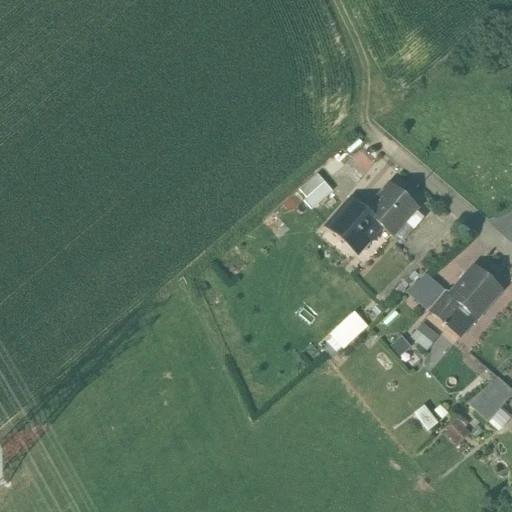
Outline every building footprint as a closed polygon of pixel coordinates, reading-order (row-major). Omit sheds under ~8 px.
[(322,184),(305,200),(302,202),(310,211),(330,193),(322,184)] [(326,229),(339,240),(356,255),(367,242),(375,241),(374,234),(379,228),(391,237),(393,234),(413,212),(416,209),(389,185),(364,214),(359,210),(350,202),(346,206),(326,229)] [(413,212),(393,234),(402,242),(422,220),(413,212)] [(473,268),(449,296),(446,294),(429,313),(443,324),(441,326),(443,328),(445,326),(459,338),(500,291),(473,268)] [(425,276),(406,293),(426,310),(442,290),(425,276)] [(356,312),(332,334),(345,348),(369,326),(356,312)] [(412,336),(428,351),(440,337),(424,323),(412,336)] [(404,359),(414,349),(403,338),(393,347),(404,359)] [(511,392),(496,379),(466,405),(487,424),(499,410),(511,395),(511,392)] [(428,405),(416,411),(427,431),(439,425),(428,405)] [(499,410),(487,424),(495,431),(499,430),(499,431),(507,421),(507,417),(499,410)] [(458,446),(471,433),(458,420),(445,433),(458,446)]
